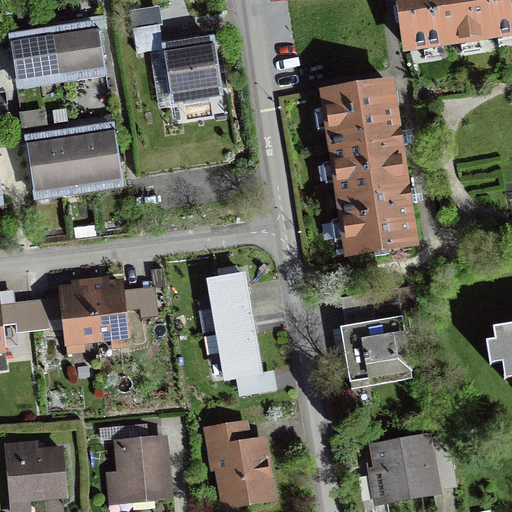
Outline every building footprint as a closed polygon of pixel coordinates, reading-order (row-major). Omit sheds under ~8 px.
[(511,0),(399,0),(407,49),(511,34),(511,0)] [(160,6),(129,10),(136,55),(150,53),(158,108),(224,99),(215,37),(162,45),(159,25),(162,25),(160,6)] [(36,39),(11,42),(17,84),(107,72),(101,30),(75,34),(36,39)] [(318,97),(342,257),(413,246),(405,197),(401,169),(397,139),(389,86),(318,97)] [(71,137),(56,139),(40,142),(27,144),(34,195),(121,182),(114,131),(99,133),(85,135),(71,137)] [(165,286),(163,269),(151,270),(152,287),(165,286)] [(254,317),(247,274),(205,281),(223,384),(236,382),(239,398),(277,392),(274,371),(263,373),(256,331),(255,325),(254,317)] [(81,288),(62,290),(67,342),(127,336),(121,284),(97,286),(81,288)] [(401,318),(332,329),(342,393),(412,381),(401,318)] [(511,328),(493,331),(495,345),(487,346),(491,370),(502,369),(504,384),(511,382),(511,328)] [(91,378),(89,366),(77,367),(78,379),(91,378)] [(214,473),(220,511),(277,503),(266,437),(251,440),(248,421),(203,428),(211,473),(214,473)] [(147,425),(99,428),(100,442),(113,441),(116,473),(106,473),(109,507),(173,502),(168,437),(148,438),(147,425)] [(430,434),(368,445),(371,463),(366,464),(374,509),(442,496),(441,492),(458,489),(451,451),(434,454),(430,434)] [(42,442),(4,444),(8,511),(32,511),(32,504),(69,502),(65,448),(43,449),(42,442)]
